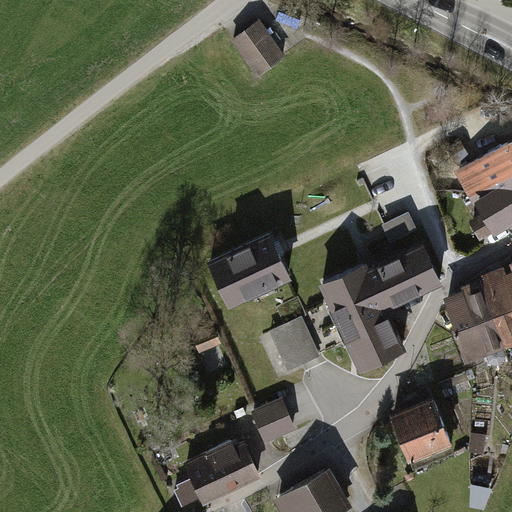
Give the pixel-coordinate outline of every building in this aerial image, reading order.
[(255,21),(230,40),(254,72),(280,53),(255,21)] [(511,138),(503,143),(511,159),(511,138)] [(511,159),(503,143),(453,170),(477,214),(462,222),(473,242),(511,220),(511,159)] [(404,208),(377,220),(384,237),(411,225),(404,208)] [(264,223),(203,251),(224,298),(286,270),(264,223)] [(424,246),(366,272),(362,263),(325,280),(363,362),(403,344),(384,301),(438,277),(424,246)] [(511,264),(502,268),(511,294),(511,264)] [(511,294),(502,268),(479,277),(505,347),(511,344),(511,294)] [(468,290),(448,298),(471,360),(505,347),(479,277),(465,282),(468,290)] [(284,366),(315,351),(296,312),(265,328),(284,366)] [(200,351),(220,342),(212,325),(192,333),(200,351)] [(465,375),(438,385),(441,394),(468,384),(465,375)] [(246,407),(259,439),(291,425),(277,394),(246,407)] [(427,400),(386,417),(408,470),(449,453),(427,400)] [(485,437),(469,436),(468,458),(484,459),(485,437)] [(172,490),(180,510),(258,478),(242,440),(179,466),(187,483),(172,490)] [(169,447),(153,454),(158,467),(174,460),(169,447)] [(326,471),(271,503),(276,511),(342,511),(348,507),(326,471)] [(468,490),(468,511),(472,511),(482,511),(490,496),(468,490)]
